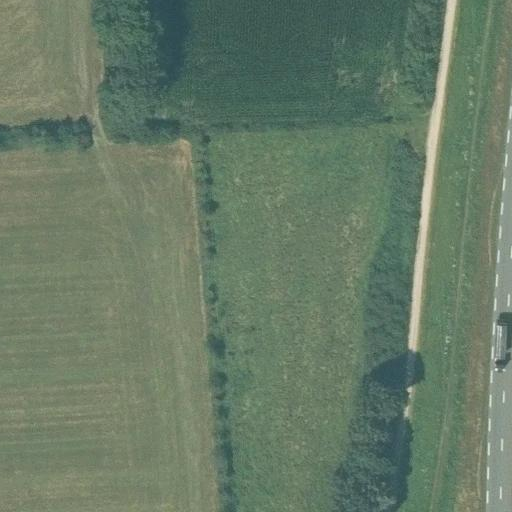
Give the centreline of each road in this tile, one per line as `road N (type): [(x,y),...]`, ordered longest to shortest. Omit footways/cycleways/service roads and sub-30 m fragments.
road 1 (track): [(458,0),(415,355),(385,511)]
road 2 (primary): [(511,265),(498,511)]
